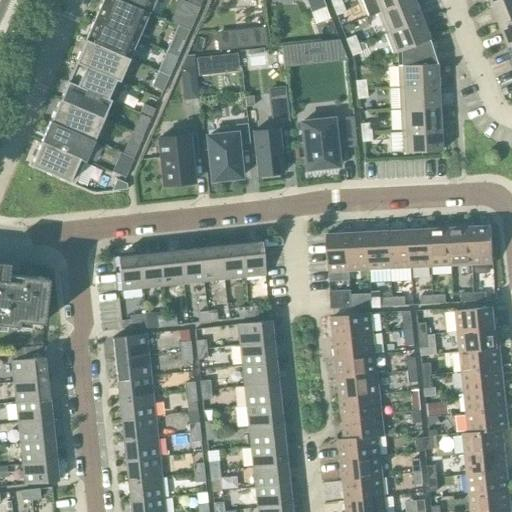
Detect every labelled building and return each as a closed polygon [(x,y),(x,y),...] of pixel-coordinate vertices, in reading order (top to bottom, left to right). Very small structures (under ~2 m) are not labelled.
[(119,0),(102,0),(94,20),(138,39),(149,13),(119,0)] [(119,0),(149,13),(154,0),(119,0)] [(323,0),(306,0),(311,13),(326,7),(323,0)] [(410,0),(362,0),(368,16),(378,13),(410,0)] [(421,19),(413,0),(410,0),(378,13),(386,33),(421,19)] [(511,21),(511,0),(508,0),(493,6),(501,26),(511,21)] [(342,4),(333,7),(336,16),(345,12),(342,4)] [(189,30),(195,16),(184,11),(178,26),(189,30)] [(421,19),(386,33),(394,54),(398,52),(429,40),(421,19)] [(129,59),(138,39),(94,20),(85,40),(129,59)] [(511,45),(511,21),(501,26),(509,46),(511,45)] [(178,57),(186,38),(175,33),(167,52),(178,57)] [(349,48),(358,44),(354,36),(345,39),(349,48)] [(120,81),(129,59),(85,40),(76,62),(120,81)] [(429,40),(398,52),(399,66),(400,88),(438,86),(437,64),(430,64),(429,40)] [(358,44),(349,48),(352,56),(361,52),(358,44)] [(172,71),(178,57),(167,52),(161,66),(172,71)] [(76,62),(67,82),(111,101),(115,102),(124,83),(119,81),(120,81),(76,62)] [(169,76),(158,71),(152,86),(163,91),(167,82),(169,76)] [(356,90),(366,89),(365,80),(356,81),(356,90)] [(105,113),(111,101),(67,82),(59,99),(103,118),(106,113),(105,113)] [(439,107),(438,86),(400,88),(401,109),(439,107)] [(366,89),(356,90),(357,99),(367,98),(366,89)] [(94,141),(103,118),(59,99),(50,121),(94,141)] [(144,104),(140,113),(151,118),(155,109),(144,104)] [(288,120),(287,104),(271,105),(273,122),(288,120)] [(440,129),(439,107),(401,109),(402,131),(440,129)] [(137,120),(133,131),(143,135),(148,125),(151,118),(140,114),(137,120)] [(356,140),(353,117),(333,119),(301,122),(307,170),(338,167),(336,142),(356,140)] [(94,141),(50,121),(41,141),(85,160),(94,141)] [(361,133),(371,132),(370,123),(360,124),(361,133)] [(236,134),(208,137),(212,180),(242,177),(238,145),(240,144),(249,144),(247,124),(235,125),(236,134)] [(257,175),(261,175),(261,179),(262,179),(262,178),(279,177),(278,173),(283,173),(278,129),(252,132),(257,175)] [(440,129),(402,131),(403,153),(441,151),(440,129)] [(132,131),(128,141),(138,146),(143,136),(132,131)] [(371,132),(361,133),(362,142),(372,141),(371,132)] [(190,155),(198,154),(196,133),(173,135),(164,136),(164,137),(159,138),(164,186),(193,183),(190,155)] [(41,141),(31,165),(75,184),(85,160),(41,141)] [(117,179),(112,191),(127,189),(127,184),(117,179)] [(452,265),(472,264),(470,226),(450,227),(452,265)] [(470,226),(472,264),(493,263),(491,226),(471,227),(471,226),(470,226)] [(432,266),(452,265),(450,227),(430,228),(432,266)] [(432,266),(430,228),(429,228),(429,229),(409,230),(411,267),(432,266)] [(370,269),(391,268),(389,230),(369,231),(370,269)] [(391,268),(411,267),(409,230),(390,231),(389,230),(391,268)] [(350,270),(370,269),(369,231),(348,232),(350,270)] [(350,270),(348,232),(348,233),(327,234),(329,271),(350,270)] [(240,244),(244,277),(265,275),(262,241),(240,244)] [(244,277),(240,244),(220,246),(224,279),(244,277)] [(203,282),(224,279),(220,246),(200,248),(203,282)] [(183,284),(203,282),(200,248),(180,250),(183,284)] [(180,250),(159,252),(163,286),(183,284),(180,250)] [(143,288),(163,286),(159,252),(139,254),(143,288)] [(143,288),(139,254),(118,257),(121,290),(143,288)] [(0,324),(17,326),(18,320),(43,323),(48,278),(7,274),(8,263),(0,261),(0,324)] [(330,309),(352,308),(351,294),(351,290),(330,291),(330,309)] [(474,293),(474,302),(487,301),(486,292),(474,293)] [(372,293),(351,294),(352,308),(372,307),(372,293)] [(474,302),(474,293),(461,294),(462,302),(474,302)] [(433,295),(434,304),(446,303),(446,294),(433,295)] [(434,304),(433,295),(421,296),(421,305),(434,304)] [(393,306),(392,297),(380,298),(380,307),(393,306)] [(392,297),(393,306),(405,305),(405,297),(392,297)] [(247,308),(248,317),(257,316),(256,307),(247,308)] [(459,332),(497,328),(497,327),(495,327),(493,307),(457,311),(459,332)] [(248,317),(247,308),(238,309),(239,318),(248,317)] [(207,312),(208,321),(217,320),(216,311),(207,312)] [(208,321),(207,312),(198,313),(199,322),(208,321)] [(334,338),(372,334),(370,313),(332,317),(334,338)] [(166,316),(167,326),(176,325),(175,315),(166,316)] [(167,326),(166,316),(157,317),(158,327),(167,326)] [(404,330),(412,329),(411,317),(402,318),(404,330)] [(131,330),(130,320),(121,321),(122,331),(131,330)] [(240,345),(273,342),(271,321),(237,324),(240,345)] [(419,336),(428,335),(427,323),(418,324),(419,336)] [(459,332),(461,352),(499,348),(497,328),(459,332)] [(412,329),(404,330),(405,347),(414,346),(414,342),(412,329)] [(114,359),(148,355),(146,334),(112,338),(114,359)] [(334,338),(337,358),(375,354),(372,334),(334,338)] [(428,335),(419,336),(420,348),(429,348),(428,335)] [(197,350),(206,349),(205,340),(196,341),(197,350)] [(181,352),(191,351),(190,342),(180,343),(181,352)] [(275,362),(273,342),(240,345),(242,366),(275,362)] [(461,352),(463,372),(501,368),(499,348),(461,352)] [(206,349),(197,350),(198,359),(207,358),(206,349)] [(191,351),(181,352),(182,361),(192,360),(191,351)] [(377,374),(375,354),(337,358),(339,379),(377,374)] [(150,376),(148,355),(114,359),(117,379),(150,376)] [(13,382),(47,378),(45,357),(11,361),(13,382)] [(408,371),(417,370),(415,357),(407,358),(408,371)] [(278,382),(275,362),(242,366),(244,386),(278,382)] [(423,377),(432,376),(431,363),(422,364),(423,377)] [(463,372),(465,392),(503,388),(501,368),(463,372)] [(417,370),(408,371),(409,383),(418,382),(417,370)] [(379,395),(377,374),(339,379),(341,399),(379,395)] [(117,379),(119,400),(152,396),(150,376),(117,379)] [(432,376),(423,377),(425,389),(433,388),(432,376)] [(49,399),(47,378),(13,382),(16,402),(49,399)] [(201,390),(210,389),(209,381),(200,382),(201,390)] [(186,392),(195,391),(194,382),(185,383),(186,392)] [(244,386),(246,406),(280,403),(278,382),(244,386)] [(465,392),(468,413),(505,409),(503,388),(465,392)] [(210,389),(201,390),(202,399),(211,398),(210,389)] [(410,391),(412,411),(420,410),(419,390),(410,391)] [(195,391),(186,392),(187,401),(196,400),(195,391)] [(381,415),(379,395),(341,399),(343,419),(381,415)] [(119,400),(121,420),(155,416),(152,396),(119,400)] [(16,402),(18,423),(51,419),(49,399),(16,402)] [(282,423),(280,403),(246,406),(249,427),(282,423)] [(428,406),(429,417),(438,417),(437,405),(428,406)] [(468,413),(470,433),(502,430),(508,430),(505,409),(468,413)] [(421,410),(412,411),(413,424),(422,423),(421,410)] [(383,435),(381,415),(343,419),(345,439),(340,439),(340,440),(383,435)] [(121,420),(123,440),(157,437),(155,416),(121,420)] [(427,418),(428,428),(442,420),(441,417),(427,418)] [(18,423),(20,443),(54,439),(51,419),(18,423)] [(205,431),(215,430),(214,421),(205,422),(205,431)] [(190,433),(199,432),(198,423),(189,424),(190,433)] [(284,443),(282,423),(249,427),(251,447),(284,443)] [(215,430),(205,431),(207,440),(216,439),(215,430)] [(504,450),(502,430),(470,433),(464,433),(466,454),(504,450)] [(199,432),(190,433),(191,442),(200,441),(199,432)] [(340,440),(342,460),(380,456),(378,436),(384,436),(383,435),(340,440)] [(123,440),(125,460),(159,457),(157,437),(123,440)] [(432,437),(430,437),(424,438),(425,450),(433,449),(432,437)] [(425,451),(425,450),(424,438),(416,439),(417,452),(425,451)] [(56,460),(54,439),(20,443),(22,463),(56,460)] [(287,463),(284,443),(251,447),(253,467),(287,463)] [(506,470),(504,450),(466,454),(468,474),(506,470)] [(382,476),(380,456),(342,460),(344,481),(382,476)] [(125,460),(127,481),(161,477),(159,457),(125,460)] [(413,472),(422,472),(420,459),(412,460),(413,472)] [(56,460),(22,463),(24,484),(58,481),(56,460)] [(210,472),(219,471),(218,462),(209,463),(210,472)] [(194,473),(204,472),(203,463),(193,464),(194,473)] [(289,484),(287,463),(253,467),(255,487),(289,484)] [(428,479),(437,478),(436,465),(427,466),(428,479)] [(468,474),(470,494),(508,490),(506,470),(468,474)] [(219,471),(210,472),(211,481),(220,480),(219,471)] [(204,472),(194,473),(195,482),(205,481),(204,472)] [(422,472),(413,472),(414,485),(423,484),(422,472)] [(344,481),(346,501),(384,497),(382,476),(344,481)] [(127,481),(130,501),(163,497),(161,477),(127,481)] [(437,478),(428,479),(429,491),(438,490),(437,478)] [(291,504),(289,484),(255,487),(257,508),(291,504)] [(30,490),(31,499),(40,498),(39,489),(30,490)] [(31,499),(30,490),(21,491),(22,500),(31,499)] [(470,494),(472,511),(498,511),(510,511),(508,490),(470,494)] [(130,501),(130,511),(164,511),(163,497),(130,501)] [(346,501),(347,511),(385,511),(384,497),(346,501)] [(417,511),(426,511),(425,500),(416,501),(417,511)] [(214,511),(217,511),(224,511),(223,503),(213,503),(214,511)]
